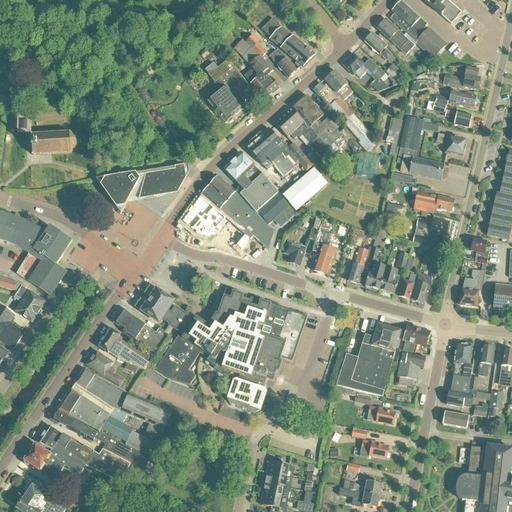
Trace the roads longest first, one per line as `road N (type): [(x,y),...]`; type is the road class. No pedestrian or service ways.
road 1 (residential): [(443,326),(502,58)]
road 2 (tertiary): [(162,239),(216,161),(344,47)]
road 3 (residential): [(332,296),(304,379),(252,445),(238,511)]
road 4 (tertiary): [(0,470),(133,276)]
road 5 (residential): [(407,511),(443,326)]
road 6 (tertiary): [(162,239),(192,256),(332,296)]
road 7 (residential): [(0,399),(105,256)]
road 8 (residential): [(105,256),(91,236),(48,212),(0,198)]
